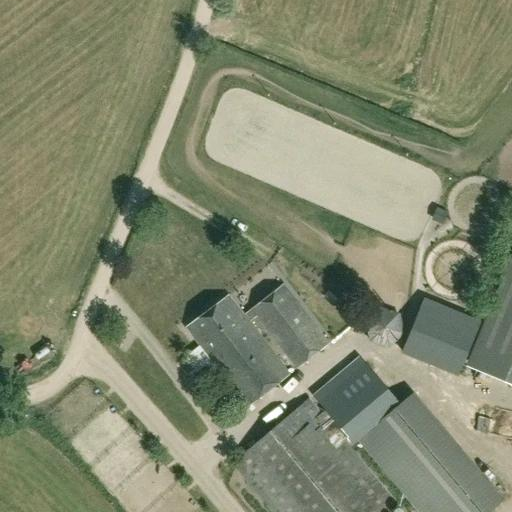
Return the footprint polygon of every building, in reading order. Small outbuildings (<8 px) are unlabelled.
[(511,364),(511,256),(474,349),(511,364)] [(284,285),(244,316),(249,322),(256,316),(296,368),(328,344),(284,285)] [(370,336),(450,364),(470,308),(414,289),(406,311),(382,303),(370,336)] [(289,374),(249,322),(244,316),(229,296),(186,328),(246,407),(289,374)] [(414,422),(399,405),(360,358),(313,397),(354,445),(358,441),(372,458),(414,422)] [(490,511),(503,501),(413,393),(399,405),(414,422),(372,458),(417,511),(490,511)] [(381,511),(394,501),(308,400),(233,464),(273,511),(381,511)]
